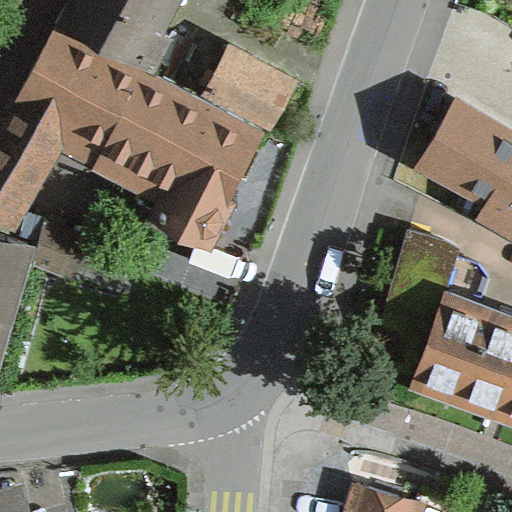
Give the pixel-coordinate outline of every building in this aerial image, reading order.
[(178,0),(65,0),(54,21),(144,67),(152,72),(174,29),(165,24),(178,0)] [(144,67),(54,21),(0,125),(0,221),(20,232),(62,152),(92,167),(144,67)] [(295,76),(230,42),(204,91),(270,125),(295,76)] [(144,67),(92,167),(175,206),(163,230),(207,251),(267,128),(152,72),(144,67)] [(511,237),(511,127),(458,94),(420,166),(484,201),(477,220),(511,237)] [(88,234),(47,221),(33,265),(74,277),(88,234)] [(459,246),(408,227),(367,350),(415,368),(444,289),(459,246)] [(0,369),(34,244),(0,234),(0,369)] [(511,313),(444,289),(415,368),(407,391),(511,429),(511,313)] [(22,511),(15,482),(0,485),(0,511),(22,511)] [(418,511),(420,503),(354,484),(344,511),(418,511)]
